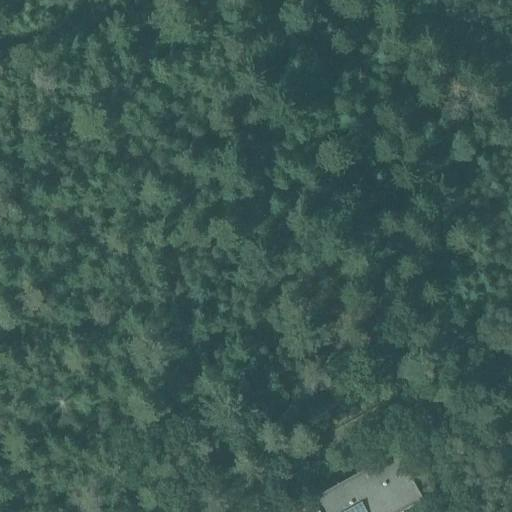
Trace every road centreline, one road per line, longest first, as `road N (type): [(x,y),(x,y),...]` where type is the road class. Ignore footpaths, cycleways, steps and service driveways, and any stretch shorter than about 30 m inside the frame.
road 1 (unknown): [(0,351),(402,347)]
road 2 (unknown): [(450,511),(402,347)]
